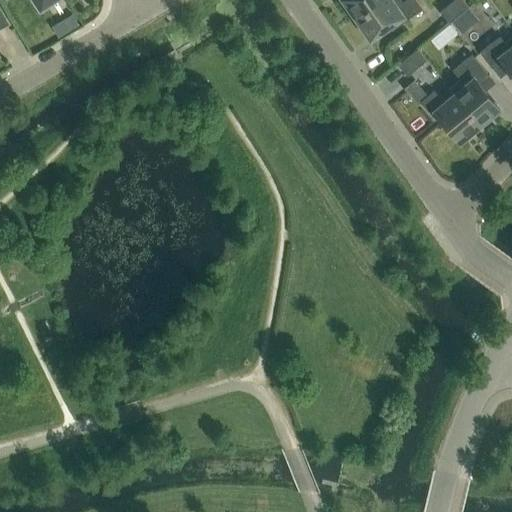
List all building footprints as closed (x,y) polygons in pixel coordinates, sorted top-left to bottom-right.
[(354,17),(354,18),(379,0),(344,0),(355,16),(354,17)] [(379,0),(354,18),(356,17),(370,37),(395,20),(398,24),(421,8),(416,0),(403,0),(402,1),(400,0),(379,0)] [(468,6),(462,0),(452,0),(439,11),(448,22),(468,6)] [(76,14),(55,22),(59,33),(80,24),(76,14)] [(511,71),(511,36),(504,43),(499,36),(480,51),(495,70),(505,62),(511,71)] [(425,59),(416,48),(397,64),(406,75),(425,59)] [(449,88),(453,94),(454,93),(479,123),(499,107),(479,84),(489,75),(471,54),(452,69),(460,79),(449,88)] [(460,140),(479,123),(454,93),(453,94),(443,102),(433,90),(421,101),(436,119),(440,116),(460,140)]
